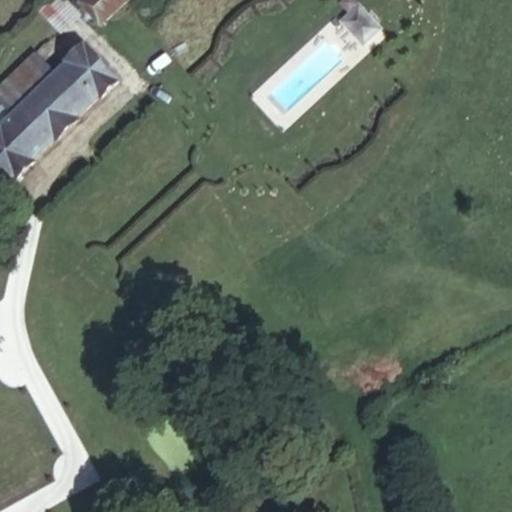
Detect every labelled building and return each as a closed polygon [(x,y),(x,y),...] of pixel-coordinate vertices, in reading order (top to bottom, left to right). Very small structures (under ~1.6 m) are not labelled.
[(97,53),(148,4),(144,0),(102,0),(74,27),(97,53)] [(235,48),(248,37),(235,22),(221,34),(209,21),(190,40),(224,73),(243,56),(235,48)] [(110,112),(76,73),(40,106),(51,117),(38,129),(62,156),(110,112)] [(51,117),(40,106),(27,118),(38,129),(51,117)] [(38,129),(27,118),(0,142),(0,150),(6,158),(38,129)] [(62,156),(38,129),(6,158),(0,150),(0,202),(6,208),(62,156)] [(358,388),(420,360),(398,312),(336,338),(358,388)] [(336,398),(358,388),(336,338),(314,348),(336,398)] [(369,416),(448,380),(438,354),(420,360),(358,388),(369,416)] [(351,424),(369,416),(358,388),(336,398),(347,423),(351,424)]
